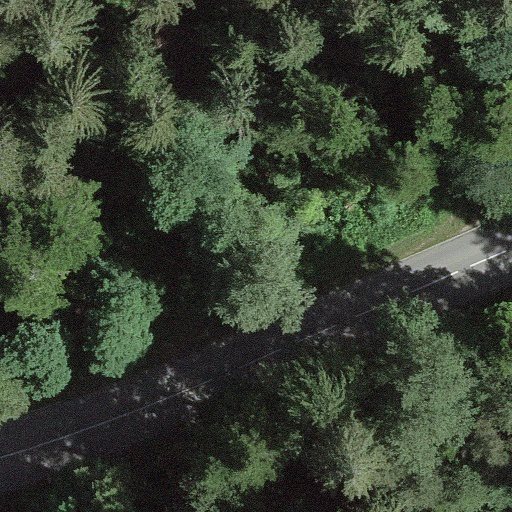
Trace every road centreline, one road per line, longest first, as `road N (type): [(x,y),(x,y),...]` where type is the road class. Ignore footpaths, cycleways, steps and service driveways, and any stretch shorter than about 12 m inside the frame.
road 1 (secondary): [(0,457),(360,323),(511,253)]
road 2 (track): [(511,184),(444,227),(360,323)]
